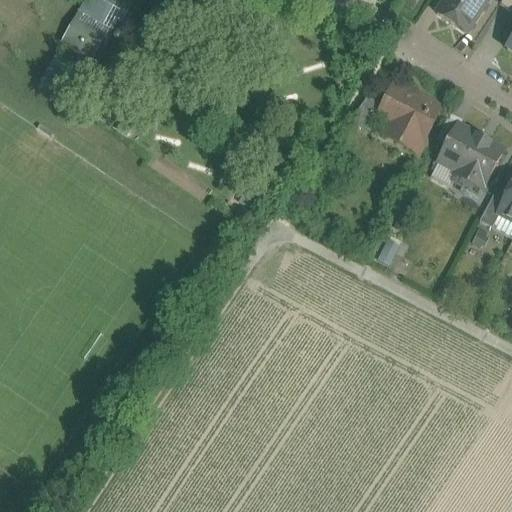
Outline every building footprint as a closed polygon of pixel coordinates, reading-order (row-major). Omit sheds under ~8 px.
[(447,0),(437,16),(466,35),(489,0),(447,0)] [(511,0),(504,0),(500,7),(511,15),(511,0)] [(440,111),(396,87),(384,109),(379,120),(402,132),(396,143),(417,154),(440,111)] [(367,100),(351,124),(371,134),(379,120),(384,109),(367,100)] [(450,117),(437,142),(448,147),(458,128),(459,128),(462,123),(450,117)] [(459,128),(458,128),(448,147),(438,165),(456,174),(454,178),(482,193),(504,152),(459,128)] [(511,188),(507,198),(498,216),(500,217),(511,223),(511,188)] [(497,193),(480,224),(492,231),(500,217),(498,216),(507,198),(497,193)]
